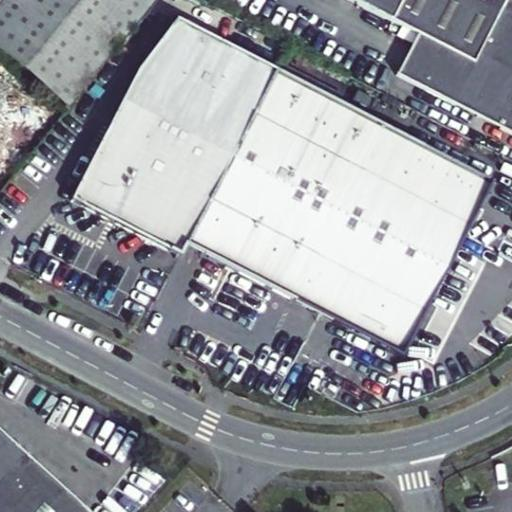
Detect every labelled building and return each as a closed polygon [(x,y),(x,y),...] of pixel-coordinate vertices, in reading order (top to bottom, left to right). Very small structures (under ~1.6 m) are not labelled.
[(0,0),(0,64),(70,120),(164,0),(0,0)] [(511,19),(493,9),(497,0),(359,0),(412,27),(392,66),(511,126),(511,19)] [(511,0),(497,0),(493,9),(511,19),(511,0)] [(186,255),(191,244),(279,67),(181,18),(151,56),(76,201),(101,213),(134,229),(186,255)] [(279,67),(191,244),(298,297),(411,353),(424,327),(499,177),(279,67)] [(0,511),(92,511),(96,507),(0,427),(0,511)]
